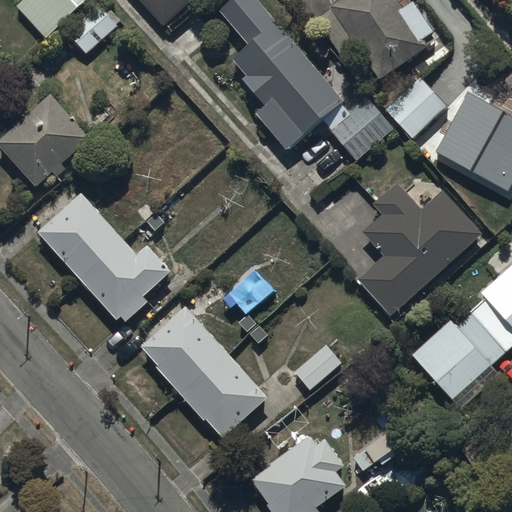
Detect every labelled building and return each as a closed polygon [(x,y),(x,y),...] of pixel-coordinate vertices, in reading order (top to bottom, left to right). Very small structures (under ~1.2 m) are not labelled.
[(89,0),(24,0),(16,7),(45,39),(89,0)] [(98,3),(101,5),(68,35),(87,56),(122,23),(101,0),(98,3)] [(197,0),(137,0),(165,30),(197,0)] [(348,105),(257,0),(233,0),(219,12),(251,48),(235,62),(248,77),(244,81),(266,107),(257,115),(289,152),(324,121),(358,160),(393,129),(368,100),(350,115),(344,108),(348,105)] [(398,0),(343,0),(332,8),(335,11),(320,21),(341,54),(356,43),(382,81),(432,48),(430,45),(439,38),(423,15),(428,12),(423,5),(419,8),(415,2),(404,9),(398,0)] [(439,153),(460,112),(448,106),(422,78),(387,113),(413,140),(439,153)] [(460,112),(439,153),(511,191),(511,108),(508,107),(507,109),(492,102),(492,104),(469,93),(460,112)] [(91,139),(52,94),(0,139),(0,146),(38,189),(54,174),(58,179),(67,171),(62,165),(91,139)] [(393,317),(483,234),(446,194),(426,212),(400,184),(377,206),(386,216),(366,234),(387,257),(360,281),(393,317)] [(138,256),(82,193),(39,232),(123,327),(149,304),(144,299),(174,272),(151,245),(138,256)] [(147,201),(126,219),(147,243),(168,224),(147,201)] [(511,265),(483,293),(488,299),(458,326),(453,321),(414,357),(464,410),(501,376),(494,368),(511,351),(511,265)] [(270,399),(188,307),(142,348),(223,440),(270,399)] [(259,347),(270,337),(249,313),(238,323),(259,347)] [(343,364),(326,345),(295,372),(312,391),(343,364)] [(511,431),(506,423),(463,451),(487,487),(511,469),(511,431)] [(312,436),(252,480),(275,511),(319,511),(317,510),(348,487),(338,473),(347,467),(327,440),(319,446),(312,436)]
